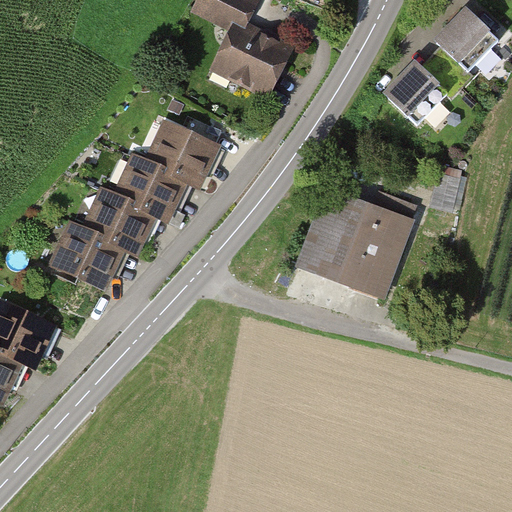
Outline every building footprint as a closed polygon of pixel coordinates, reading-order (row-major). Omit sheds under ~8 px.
[(199,0),(197,4),(250,30),(264,0),(199,0)] [(473,9),(439,44),(467,71),(501,36),(473,9)] [(214,72),(272,97),(293,49),(235,23),(214,72)] [(420,59),(385,94),(414,123),(450,89),(420,59)] [(165,123),(150,161),(208,183),(222,144),(165,123)] [(135,156),(120,195),(178,216),(192,178),(135,156)] [(459,210),(464,169),(443,166),(437,208),(459,210)] [(385,301),(416,220),(330,187),(299,269),(385,301)] [(105,190),(90,228),(148,250),(162,211),(105,190)] [(70,222),(55,260),(113,282),(128,244),(70,222)] [(3,304),(0,311),(0,347),(43,366),(60,329),(3,304)] [(0,348),(0,399),(12,405),(32,362),(0,348)]
